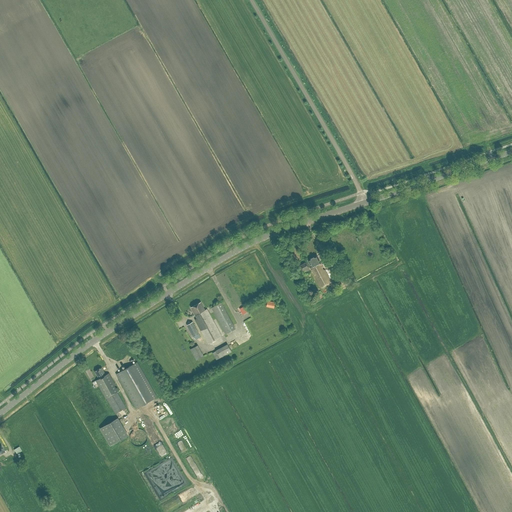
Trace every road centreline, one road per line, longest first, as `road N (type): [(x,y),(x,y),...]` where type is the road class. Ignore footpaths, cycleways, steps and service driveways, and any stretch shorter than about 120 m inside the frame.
road 1 (tertiary): [(0,414),(91,341),(218,260),(271,232),(363,203)]
road 2 (unclassified): [(360,192),(251,0)]
road 3 (track): [(119,385),(133,412),(156,422),(190,479),(227,511)]
road 4 (tertiary): [(363,203),(511,152)]
